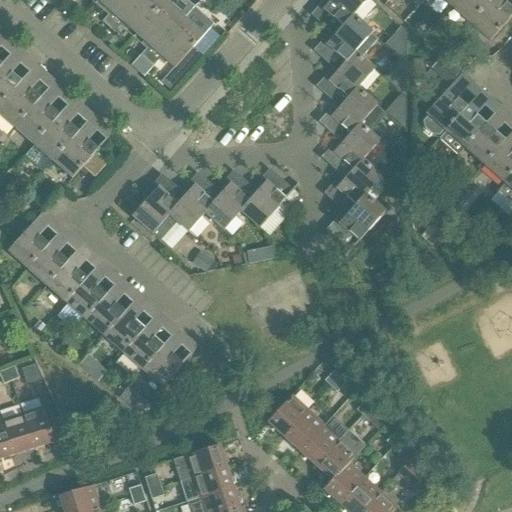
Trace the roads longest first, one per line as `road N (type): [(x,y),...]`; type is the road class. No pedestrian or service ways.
road 1 (residential): [(0,5),(157,135)]
road 2 (residential): [(157,135),(278,0)]
road 3 (residential): [(207,332),(84,223)]
road 4 (residential): [(305,150),(177,154),(157,135)]
road 5 (residential): [(305,150),(297,13),(289,0)]
